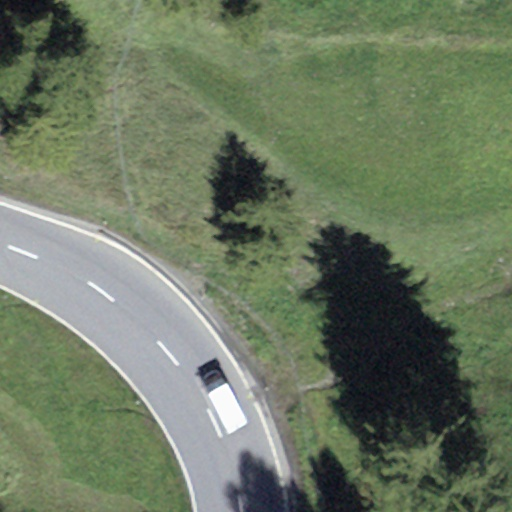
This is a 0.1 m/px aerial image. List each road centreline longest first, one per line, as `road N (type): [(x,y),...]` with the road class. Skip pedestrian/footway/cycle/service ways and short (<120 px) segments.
road 1 (primary): [(241,511),(220,435),(178,365),(108,296),(0,243)]
road 2 (track): [(202,400),(511,280)]
